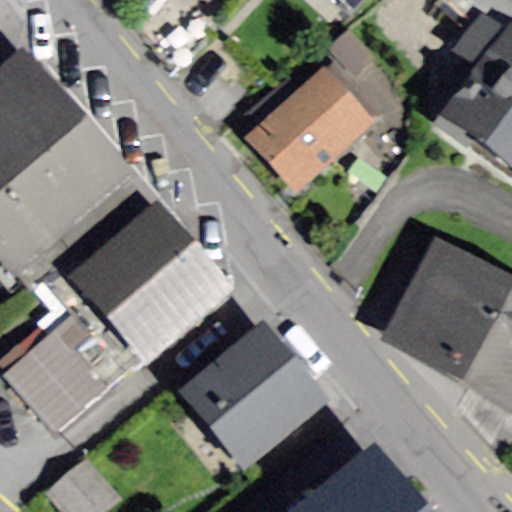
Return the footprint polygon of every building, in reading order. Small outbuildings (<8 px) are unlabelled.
[(331,0),(352,17),(366,0),(331,0)] [(511,178),(511,38),(445,129),(511,178)] [(31,273),(41,284),(44,282),(136,201),(139,199),(51,98),(23,66),(0,86),(0,274),(13,289),(31,273)] [(250,146),(296,195),(367,130),(322,81),(250,146)] [(226,304),(154,222),(136,201),(44,282),(95,341),(82,352),(111,385),(134,365),(144,376),(226,304)] [(511,295),(435,256),(386,350),(511,415),(511,295)] [(46,316),(0,356),(0,359),(59,427),(107,385),(46,316)] [(243,476),(322,411),(262,339),(183,404),(243,476)] [(104,511),(113,504),(84,470),(51,499),(61,511),(104,511)] [(325,511),(408,511),(375,471),(325,511)]
